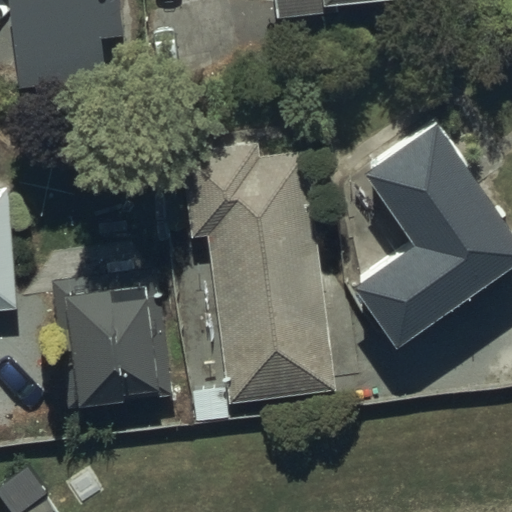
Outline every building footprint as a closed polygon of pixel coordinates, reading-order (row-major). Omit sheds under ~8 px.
[(8,0),(17,98),(108,90),(104,49),(128,47),(123,0),(8,0)] [(275,0),(277,16),(415,0),(275,0)] [(511,227),(438,121),(364,171),(416,245),(355,288),(396,348),(511,268),(511,227)] [(248,146),(181,154),(191,248),(204,247),(224,418),(335,405),(307,156),(250,162),(248,146)] [(0,318),(16,318),(6,192),(0,192),(0,318)] [(156,276),(49,289),(66,429),(123,422),(122,410),(171,405),(156,276)]
